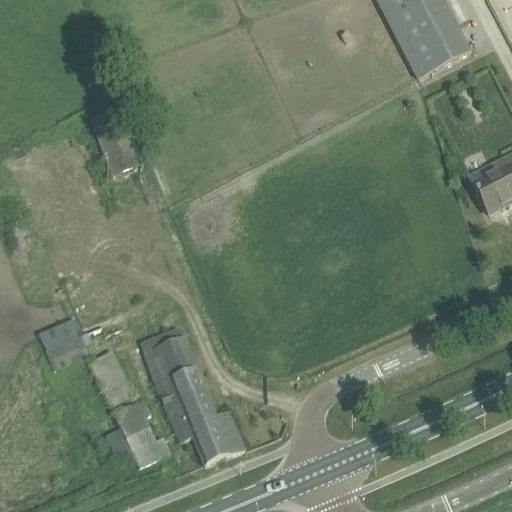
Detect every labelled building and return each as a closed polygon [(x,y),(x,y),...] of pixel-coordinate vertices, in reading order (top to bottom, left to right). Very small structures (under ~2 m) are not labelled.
[(373,0),(417,86),(472,58),(442,0),(373,0)] [(456,0),(443,0),(459,30),(469,24),(456,0)] [(90,124),(112,181),(144,169),(122,112),(90,124)] [(500,174),(471,189),(478,202),(480,201),(489,219),(511,207),(511,157),(496,166),(500,174)] [(216,421),(180,331),(140,347),(180,446),(193,441),(205,471),(245,454),(229,415),(216,421)] [(87,361),(78,341),(46,355),(55,375),(87,361)] [(134,400),(113,355),(91,365),(112,410),(134,400)] [(152,420),(143,403),(114,419),(121,431),(106,439),(119,462),(133,455),(141,471),(169,456),(162,444),(157,447),(144,424),(152,420)]
